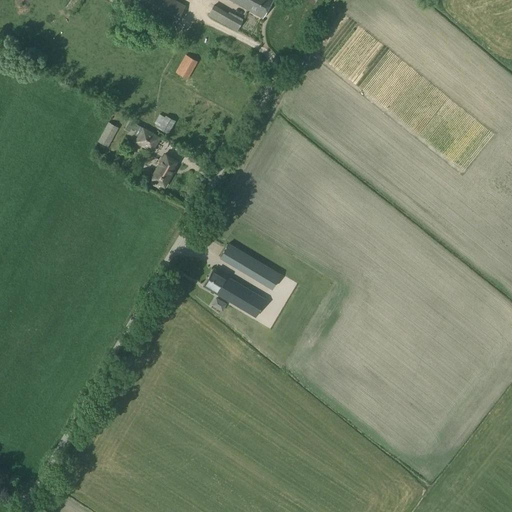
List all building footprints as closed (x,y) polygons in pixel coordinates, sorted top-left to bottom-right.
[(69,0),(64,8),(73,14),(82,0),(69,0)] [(175,0),(117,0),(173,30),(186,6),(175,0)] [(229,0),(262,19),(272,0),(229,0)] [(237,32),(243,20),(229,12),(228,13),(215,5),(208,16),(237,32)] [(187,80),(197,62),(185,55),(175,73),(187,80)] [(168,134),(175,121),(165,116),(163,119),(159,116),(155,123),(160,125),(158,129),(168,134)] [(108,122),(97,142),(107,147),(118,128),(108,122)] [(133,142),(152,153),(161,138),(142,127),(133,142)] [(146,168),(150,155),(137,150),(133,164),(146,168)] [(171,172),(176,162),(164,155),(150,180),(157,184),(160,180),(167,184),(173,173),(171,172)] [(271,289),(280,275),(228,244),(220,258),(271,289)] [(255,317),(265,300),(213,269),(203,286),(255,317)] [(280,292),(261,327),(305,350),(324,314),(280,292)] [(211,305),(222,311),(227,304),(216,297),(211,305)] [(237,335),(241,330),(232,323),(228,329),(237,335)] [(260,329),(250,342),(281,364),(291,351),(260,329)]
